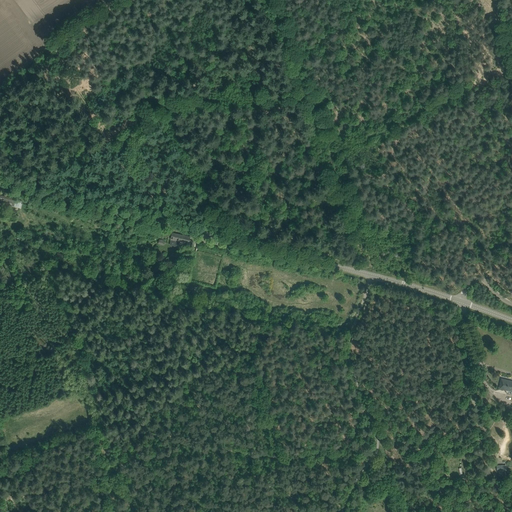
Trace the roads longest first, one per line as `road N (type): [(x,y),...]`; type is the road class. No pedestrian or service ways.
road 1 (tertiary): [(467,302),(0,182)]
road 2 (track): [(107,461),(377,449)]
